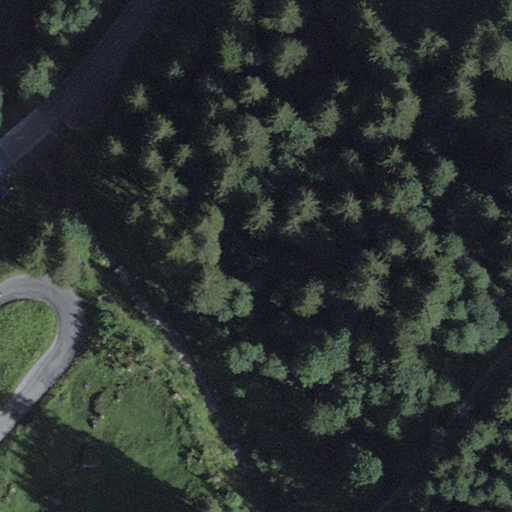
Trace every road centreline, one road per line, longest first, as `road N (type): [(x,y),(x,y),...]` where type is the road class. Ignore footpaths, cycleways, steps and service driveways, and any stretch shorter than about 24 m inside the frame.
road 1 (unclassified): [(0,296),(46,287),(70,302),(75,323),(69,342),(0,429)]
road 2 (unclassified): [(143,0),(96,69),(0,158)]
road 3 (track): [(421,474),(511,355)]
